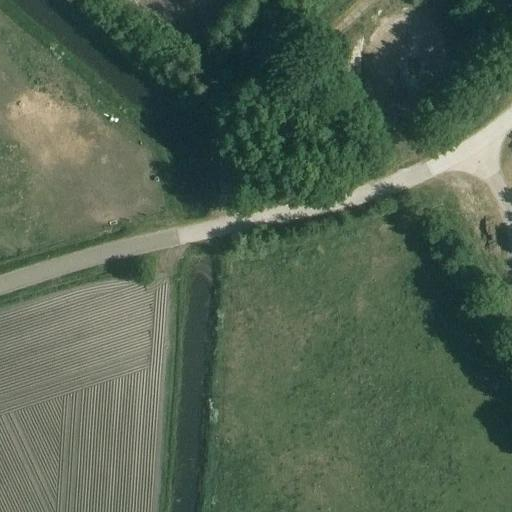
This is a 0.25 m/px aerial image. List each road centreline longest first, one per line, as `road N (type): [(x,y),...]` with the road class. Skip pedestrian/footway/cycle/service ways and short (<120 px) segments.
road 1 (unclassified): [(476,146),(372,195),(193,230),(0,286)]
road 2 (unclassified): [(511,265),(476,146)]
